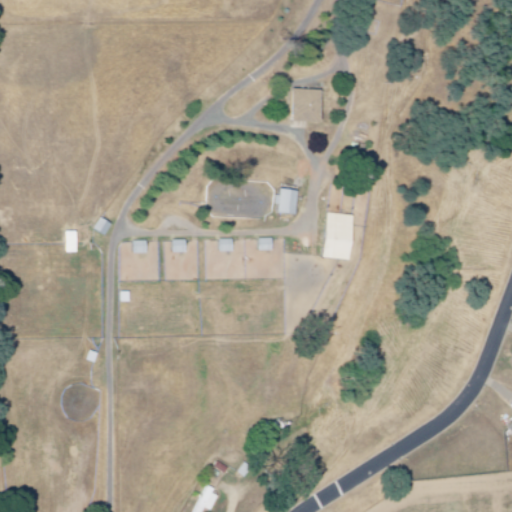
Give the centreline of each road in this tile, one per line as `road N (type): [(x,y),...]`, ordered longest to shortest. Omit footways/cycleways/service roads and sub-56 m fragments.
road 1 (residential): [(110,511),(115,226),(133,191),(202,109),(273,59),(325,0)]
road 2 (residential): [(310,511),(467,405),(511,305)]
